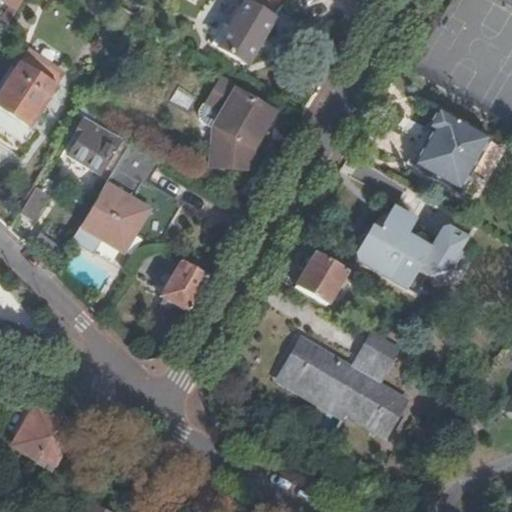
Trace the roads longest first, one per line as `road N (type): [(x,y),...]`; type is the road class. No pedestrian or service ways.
road 1 (residential): [(158,418),(401,0)]
road 2 (residential): [(0,254),(93,349),(133,406)]
road 3 (unclassified): [(158,418),(317,511)]
road 4 (unclassified): [(133,406),(70,396),(0,366)]
